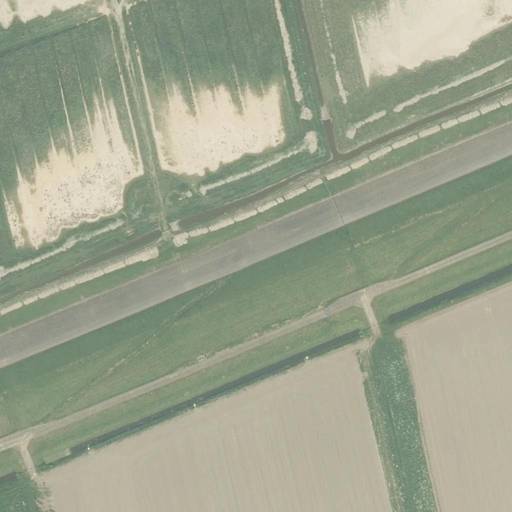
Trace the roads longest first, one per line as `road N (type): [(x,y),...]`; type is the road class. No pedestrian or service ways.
road 1 (track): [(31,434),(238,266)]
road 2 (track): [(359,298),(511,179)]
